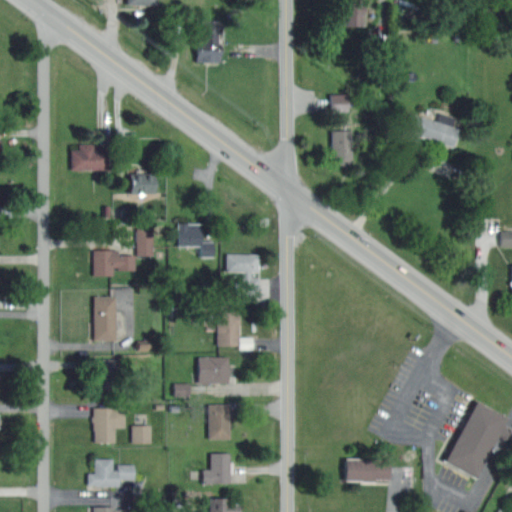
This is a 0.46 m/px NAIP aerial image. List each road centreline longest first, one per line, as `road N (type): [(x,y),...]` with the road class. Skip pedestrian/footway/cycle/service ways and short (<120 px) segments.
road 1 (tertiary): [(35,0),(511,353)]
road 2 (tertiary): [(287,0),(288,511)]
road 3 (residential): [(46,7),(45,511)]
